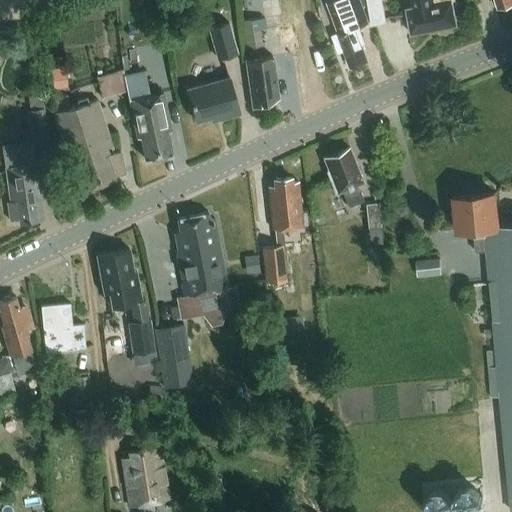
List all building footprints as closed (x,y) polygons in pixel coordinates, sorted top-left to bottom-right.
[(360,0),(334,0),(329,2),(341,31),(332,34),(339,51),(344,49),(351,67),(367,60),(361,45),(365,43),(357,25),(368,21),(360,0)] [(366,0),(371,25),(386,23),(381,0),(366,0)] [(411,34),(413,34),(459,25),(454,0),(413,0),(415,7),(406,8),(411,34)] [(511,0),(497,0),(500,9),(511,5),(511,0)] [(245,20),(249,49),(265,46),(262,30),(268,29),(266,17),(245,20)] [(218,57),(237,52),(228,21),(209,26),(218,57)] [(31,35),(40,34),(40,25),(31,26),(31,35)] [(256,108),(281,99),(275,58),(249,61),(256,108)] [(66,65),(51,67),(53,88),(68,86),(66,65)] [(142,70),(125,74),(139,139),(143,138),(147,159),(173,154),(168,131),(173,130),(165,93),(149,96),(142,70)] [(213,120),(239,113),(228,76),(186,89),(196,121),(211,117),(213,120)] [(35,142),(51,140),(45,96),(31,98),(33,111),(30,111),(35,142)] [(98,100),(54,113),(76,187),(83,185),(85,193),(116,184),(115,177),(123,175),(121,154),(114,156),(98,100)] [(349,206),(364,200),(358,185),(364,182),(350,147),(324,158),(328,167),(327,171),(336,193),(343,191),(349,206)] [(39,215),(43,214),(37,165),(7,169),(12,202),(9,202),(11,219),(20,218),(21,224),(39,221),(39,215)] [(282,228),(302,226),(298,181),(292,182),(292,177),(273,178),(274,185),(268,186),(273,229),(274,229),(282,228)] [(511,224),(498,226),(495,192),(455,196),(459,230),(474,229),(476,251),(487,250),(499,366),(490,367),(493,396),(502,396),(511,503),(511,224)] [(384,243),(380,203),(367,204),(371,245),(384,243)] [(237,284),(226,286),(212,219),(206,220),(204,213),(176,218),(180,236),(175,237),(178,254),(176,254),(184,295),(176,296),(180,317),(203,313),(211,324),(221,322),(226,309),(240,306),(237,284)] [(286,280),(282,244),(262,246),(265,282),(286,280)] [(136,354),(156,350),(150,318),(148,319),(144,298),(141,299),(136,270),(133,270),(129,248),(97,254),(104,292),(109,291),(112,306),(118,305),(121,308),(126,308),(127,303),(130,302),(133,321),(132,321),(133,322),(130,322),(136,354)] [(259,256),(245,257),(246,273),(260,272),(259,256)] [(418,276),(444,273),(442,259),(417,262),(418,276)] [(24,329),(31,327),(26,311),(19,313),(15,297),(0,300),(0,312),(3,324),(1,326),(9,354),(29,348),(24,329)] [(83,324),(72,325),(70,303),(40,305),(44,350),(72,348),(73,349),(85,348),(83,324)] [(304,338),(301,315),(275,318),(278,341),(304,338)] [(183,323),(154,328),(164,386),(193,382),(183,323)] [(0,395),(15,392),(9,372),(0,374),(0,395)] [(94,407),(91,376),(77,378),(80,408),(94,407)] [(162,386),(149,385),(148,401),(161,401),(162,386)] [(130,457),(121,459),(130,507),(137,506),(138,511),(155,511),(159,511),(158,502),(169,500),(158,445),(128,451),(130,457)]
